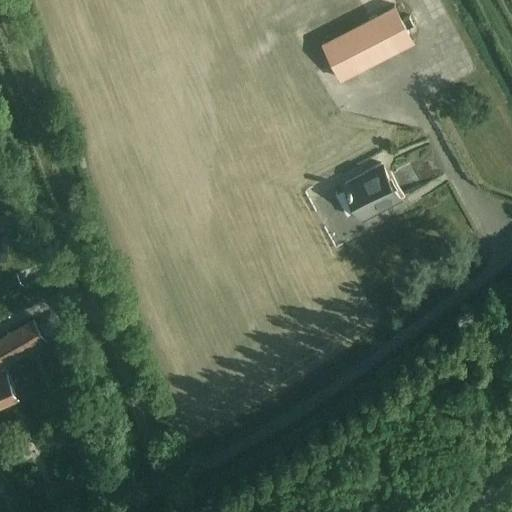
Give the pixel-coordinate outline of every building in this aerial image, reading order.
[(342,78),(413,41),(395,5),(323,42),(342,78)] [(281,63),(269,68),(283,100),(295,94),(281,63)] [(363,218),(400,198),(381,163),(344,183),(363,218)] [(0,296),(23,284),(17,273),(0,282),(0,296)] [(0,406),(19,398),(4,364),(46,339),(34,318),(0,337),(0,406)]
